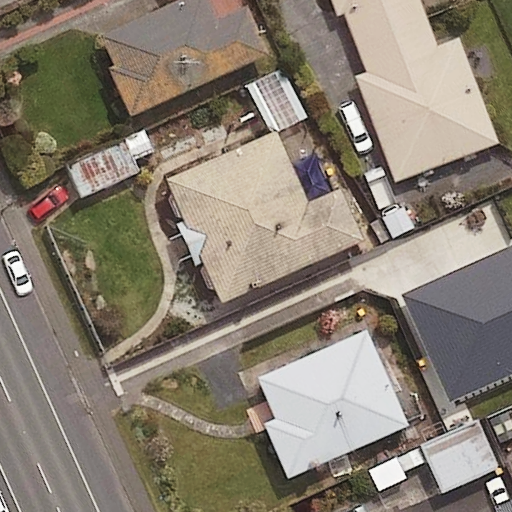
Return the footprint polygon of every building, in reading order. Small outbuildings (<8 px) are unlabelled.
[(267,59),(240,0),(196,0),(100,43),(134,118),(267,59)] [(330,0),(338,19),(344,16),(366,76),(356,80),(395,185),(496,147),(457,41),(435,49),(416,0),(330,0)] [(285,67),(246,85),(272,137),(310,119),(285,67)] [(152,155),(143,134),(66,167),(80,200),(140,174),(135,162),(152,155)] [(306,209),(276,140),(163,188),(216,310),(362,246),(339,194),(306,209)] [(484,256),(463,211),(409,236),(430,281),(484,256)] [(406,430),(364,336),(258,383),(275,423),(264,428),(288,482),(406,430)] [(500,470),(478,421),(421,446),(442,495),(500,470)] [(418,447),(368,471),(379,494),(407,480),(405,475),(426,465),(418,447)]
